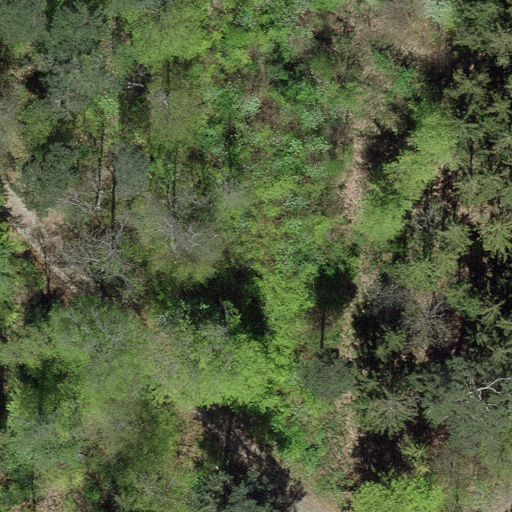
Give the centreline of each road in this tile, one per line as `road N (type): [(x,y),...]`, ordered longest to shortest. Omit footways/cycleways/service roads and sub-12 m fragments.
road 1 (track): [(0,185),(301,511)]
road 2 (track): [(456,511),(474,493),(511,395)]
